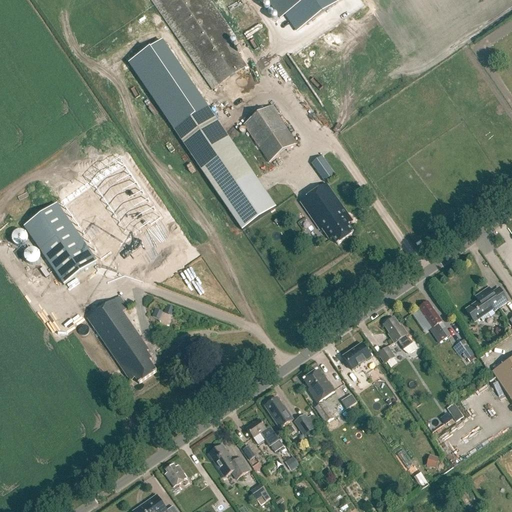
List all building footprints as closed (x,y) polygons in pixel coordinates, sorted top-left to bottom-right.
[(209,0),(150,0),(213,91),(246,69),(240,59),(242,58),(241,56),(239,57),(229,43),(235,38),(209,0)] [(343,0),(267,0),(280,19),(285,15),(297,32),(343,0)] [(244,127),(270,164),(298,145),(272,108),(244,127)] [(174,131),(242,232),(276,209),(208,109),(174,131)] [(322,158),(312,166),(325,183),(335,176),(322,158)] [(62,204),(102,262),(162,220),(122,162),(62,204)] [(301,204),(312,220),(320,231),(322,230),(330,241),(333,239),(338,246),(355,234),(349,226),(354,223),(327,185),(301,204)] [(58,207),(25,230),(65,287),(98,264),(58,207)] [(312,235),(307,238),(311,246),(317,242),(312,235)] [(479,302),(466,311),(474,323),(493,310),(494,312),(508,303),(500,291),(493,295),(488,289),(475,298),(479,302)] [(136,379),(140,385),(158,373),(150,362),(153,360),(147,352),(150,351),(123,313),(128,310),(121,298),(88,321),(131,382),(136,379)] [(428,303),(418,310),(431,330),(441,323),(428,303)] [(175,309),(168,307),(166,312),(172,315),(175,309)] [(398,342),(404,350),(409,355),(417,349),(413,344),(412,345),(406,337),(407,336),(402,328),(400,329),(394,319),(384,326),(391,335),(389,336),(395,344),(398,342)] [(441,323),(431,330),(430,331),(439,344),(447,339),(447,338),(450,336),(441,323)] [(340,355),(354,345),(350,340),(336,349),(340,355)] [(467,359),(475,353),(466,340),(457,346),(463,354),(463,353),(467,359)] [(352,372),(371,358),(362,345),(343,358),(352,372)] [(378,354),(385,365),(396,358),(389,347),(378,354)] [(511,359),(492,373),(511,402),(511,359)] [(323,379),(317,371),(304,381),(310,390),(308,392),(318,405),(334,393),(324,378),(323,379)] [(279,426),(281,430),(294,421),(286,410),(283,411),(275,400),(266,407),(279,426)] [(334,420),(323,404),(316,409),(326,425),(334,420)] [(448,409),(457,422),(463,418),(453,405),(448,409)] [(306,416),(295,424),(304,437),(315,430),(306,416)] [(270,427),(266,430),(260,421),(247,430),(254,440),(263,433),(267,440),(266,441),(271,447),(272,446),(276,452),(283,447),(270,427)] [(451,457),(474,443),(470,436),(446,450),(451,457)] [(232,474),(237,480),(249,472),(240,459),(234,463),(223,447),(209,456),(225,479),(232,474)] [(243,452),(250,461),(256,457),(249,447),(243,452)] [(275,467),(280,464),(274,455),(269,458),(275,467)] [(284,463),(289,472),(297,468),(292,458),(284,463)] [(427,468),(437,470),(439,460),(429,458),(427,468)] [(168,474),(165,476),(174,489),(187,480),(178,467),(175,469),(173,466),(166,472),(168,474)] [(414,479),(421,489),(430,483),(425,477),(422,479),(420,475),(414,479)] [(254,498),(258,503),(261,507),(271,500),(267,494),(267,493),(265,490),(254,498)] [(176,511),(173,507),(167,511),(157,497),(135,511),(176,511)] [(275,503),(277,507),(284,502),(281,498),(275,503)]
